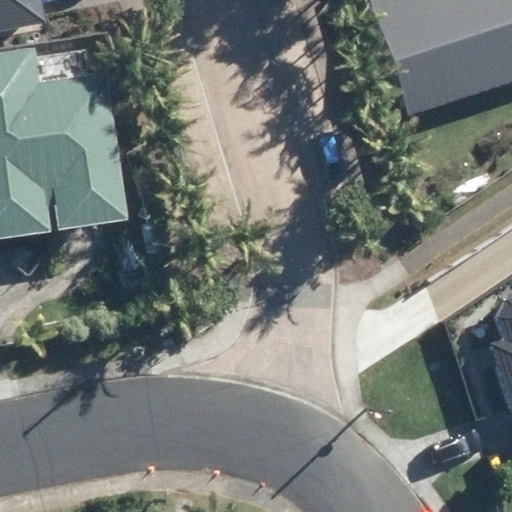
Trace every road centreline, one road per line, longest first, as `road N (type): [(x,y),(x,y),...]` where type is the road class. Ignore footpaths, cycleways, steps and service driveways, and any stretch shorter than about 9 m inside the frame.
road 1 (residential): [(243,427),(286,315),(208,0)]
road 2 (residential): [(0,454),(200,421),(243,427)]
road 3 (residential): [(243,427),(316,463),(364,511)]
